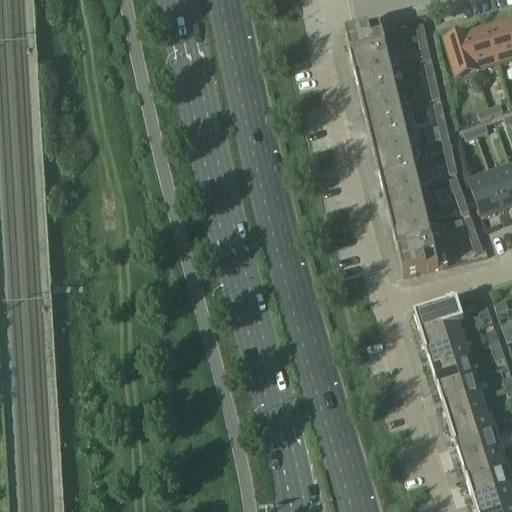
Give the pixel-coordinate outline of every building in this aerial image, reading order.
[(418,42),(426,40),(423,28),(415,30),(418,42)] [(511,42),(508,29),(487,35),(498,70),(511,65),(511,42)] [(395,72),(385,31),(345,41),(355,81),(366,79),(395,72)] [(487,35),(467,41),(479,82),(480,81),(478,76),(498,70),(487,35)] [(426,40),(418,42),(421,53),(428,51),(426,40)] [(467,41),(445,48),(457,88),(479,82),(467,41)] [(428,51),(421,53),(423,65),(431,63),(428,51)] [(427,81),(435,79),(432,67),(424,69),(427,81)] [(395,72),(366,79),(355,81),(365,121),(387,116),(401,112),(405,111),(395,72)] [(427,81),(429,93),(437,91),(435,79),(427,81)] [(440,103),(437,91),(429,93),(432,105),(440,103)] [(436,121),(444,119),(441,107),(433,109),(436,121)] [(489,113),(491,120),(503,116),(500,109),(489,113)] [(387,116),(365,121),(374,161),(407,153),(414,151),(405,111),(401,112),(387,116)] [(477,117),(480,124),(491,120),(489,113),(477,117)] [(444,119),(436,121),(438,132),(446,131),(444,119)] [(485,129),(474,133),(477,141),(488,137),(485,129)] [(446,131),(438,132),(441,144),(449,142),(446,131)] [(465,145),(477,141),(474,133),(463,137),(465,145)] [(449,142),(441,144),(444,156),(452,154),(449,142)] [(424,191),(414,151),(407,153),(374,161),(384,200),(424,191)] [(452,154),(444,156),(446,168),(454,166),(452,154)] [(454,166),(446,168),(449,179),(457,178),(454,166)] [(503,215),(511,211),(511,175),(511,174),(491,181),(503,215)] [(482,222),(503,215),(491,181),(470,188),(482,222)] [(453,196),(461,193),(457,182),(449,185),(453,196)] [(384,200),(393,240),(433,230),(424,191),(384,200)] [(457,207),(465,205),(461,193),(453,196),(457,207)] [(469,216),(465,205),(457,207),(461,219),(469,216)] [(467,235),(475,233),(471,221),(463,224),(467,235)] [(393,240),(403,281),(443,271),(433,230),(393,240)] [(475,233),(467,235),(471,246),(479,244),(475,233)] [(479,244),(471,246),(475,257),(483,255),(479,244)] [(508,314),(505,305),(494,309),(497,318),(508,314)] [(420,339),(463,326),(457,306),(414,320),(420,339)] [(489,317),(486,308),(477,312),(480,320),(489,317)] [(492,326),(489,317),(480,320),(483,329),(492,326)] [(511,325),(501,329),(504,338),(511,335),(511,325)] [(463,326),(420,339),(426,358),(464,345),(459,328),(464,327),(463,326)] [(464,345),(426,358),(432,376),(470,364),(464,345)] [(502,353),(499,345),(489,348),(493,357),(502,353)] [(502,353),(493,357),(496,366),(505,362),(502,353)] [(437,394),(476,382),(470,364),(432,376),(437,394)] [(505,393),(511,390),(511,382),(511,381),(502,384),(505,393)] [(443,412),(482,400),(476,382),(437,394),(443,412)] [(449,431),(492,417),(492,416),(487,418),(482,400),(443,412),(449,431)] [(455,449),(498,435),(492,417),(449,431),(455,449)] [(461,467),(504,454),(498,435),(455,449),(461,467)] [(504,454),(461,467),(466,486),(510,472),(504,454)] [(511,479),(510,472),(466,486),(472,504),(511,491),(511,479)] [(474,511),(508,511),(511,511),(511,491),(472,504),(474,511)]
